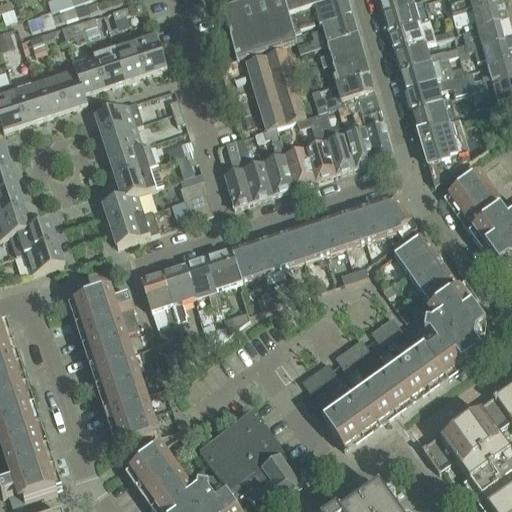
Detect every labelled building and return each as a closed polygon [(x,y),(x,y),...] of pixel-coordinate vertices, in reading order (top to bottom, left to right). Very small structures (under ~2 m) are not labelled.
[(98,0),(70,0),(51,6),(56,25),(102,11),(98,0)] [(219,0),(224,15),(248,7),(246,0),(219,0)] [(271,0),(248,7),(224,15),(237,65),(295,47),(293,42),(287,21),(346,3),(345,0),(271,0)] [(422,0),(380,0),(385,20),(415,11),(425,8),(422,0)] [(453,23),(503,8),(500,0),(468,0),(470,4),(449,10),(453,23)] [(346,3),(287,21),(293,42),(303,39),(301,34),(316,30),(314,25),(316,23),(317,23),(319,30),(322,29),(323,31),(352,22),(346,3)] [(425,8),(415,11),(385,20),(391,39),(430,28),(425,8)] [(478,36),(508,27),(503,8),(453,23),(456,33),(476,27),(478,36)] [(312,50),(298,55),(300,60),(329,51),(358,42),(353,24),(352,22),(323,31),(323,33),(324,36),(312,39),(314,47),(311,48),(312,50)] [(476,58),(511,46),(511,41),(508,27),(478,36),(463,41),(466,50),(473,48),(476,58)] [(391,39),(397,59),(426,50),(436,47),(430,28),(391,39)] [(16,34),(0,38),(0,56),(20,52),(16,34)] [(331,61),(321,64),(324,74),(334,71),(339,88),(369,79),(358,42),(329,51),(331,61)] [(157,43),(135,50),(146,83),(168,76),(157,43)] [(489,75),(511,68),(511,46),(476,58),(478,67),(486,65),(489,75)] [(115,57),(125,90),(146,83),(135,50),(115,57)] [(402,78),(448,64),(459,61),(457,54),(430,62),(426,50),(397,59),(402,78)] [(283,56),(245,68),(266,138),(276,134),(304,125),(317,121),(318,121),(314,107),(300,111),(283,56)] [(115,57),(95,63),(105,96),(125,90),(115,57)] [(84,103),(105,96),(95,63),(73,70),(76,80),(77,79),(84,103)] [(448,64),(402,78),(408,97),(465,80),(463,74),(452,77),(448,64)] [(487,97),(511,89),(511,68),(489,75),(492,84),(484,86),(487,97)] [(76,80),(56,86),(67,119),(87,113),(84,103),(77,79),(76,80)] [(319,97),(311,100),(314,107),(318,121),(327,118),(349,111),(358,108),(376,102),(369,79),(339,88),(344,102),(327,107),(326,104),(322,105),(319,97)] [(408,97),(413,116),(443,107),(441,98),(468,91),(465,80),(408,97)] [(36,92),(46,126),(67,119),(56,86),(36,92)] [(511,109),(511,89),(487,97),(483,98),(488,116),(511,109)] [(36,92),(15,99),(25,133),(46,126),(36,92)] [(25,133),(15,99),(0,104),(0,122),(2,129),(1,130),(4,139),(25,133)] [(376,102),(358,108),(376,170),(381,169),(394,165),(390,150),(380,118),(376,102)] [(451,105),(443,107),(413,116),(419,137),(457,126),(451,105)] [(355,130),(346,132),(349,140),(347,141),(358,176),(376,170),(358,108),(349,111),(355,130)] [(144,131),(136,110),(96,123),(103,145),(136,134),(144,131)] [(355,177),(344,141),(342,135),(333,138),(327,118),(318,121),(317,121),(325,147),(336,183),(355,177)] [(336,183),(325,147),(317,121),(304,125),(306,133),(311,131),(317,150),(306,154),(317,189),(336,183)] [(435,193),(488,155),(485,147),(468,159),(458,126),(457,126),(419,137),(435,193)] [(110,166),(143,155),(136,134),(103,145),(110,166)] [(295,197),(284,161),(279,143),(276,134),(266,138),(256,141),(258,149),(271,145),(276,160),(264,163),(276,202),(295,197)] [(303,155),(293,158),(291,151),(294,147),(291,140),(279,143),(284,161),(295,197),(313,191),(303,155)] [(273,204),(262,169),(252,172),(243,145),(235,148),(254,210),(273,204)] [(254,210),(235,148),(226,151),(234,178),(224,181),(234,216),(254,210)] [(0,154),(0,177),(12,174),(5,152),(0,154)] [(110,166),(116,186),(149,175),(143,155),(110,166)] [(116,186),(122,204),(123,206),(137,201),(137,202),(164,194),(157,172),(149,175),(116,186)] [(0,177),(0,200),(18,195),(12,174),(0,177)] [(511,208),(502,215),(477,180),(449,200),(501,272),(510,265),(511,265),(511,208)] [(181,196),(184,208),(206,200),(202,189),(181,196)] [(0,223),(25,215),(18,195),(0,200),(0,223)] [(184,208),(188,218),(209,212),(206,200),(184,208)] [(103,211),(111,233),(144,222),(137,202),(137,201),(123,206),(122,204),(103,211)] [(403,245),(418,235),(395,202),(376,209),(387,241),(402,236),(406,242),(403,245)] [(387,241),(376,209),(356,215),(367,248),(387,241)] [(213,223),(209,212),(188,218),(191,230),(213,223)] [(32,235),(31,234),(25,215),(0,223),(0,247),(18,241),(18,240),(32,235)] [(367,248),(356,215),(335,222),(346,254),(367,248)] [(153,219),(144,222),(111,233),(118,254),(160,240),(153,219)] [(335,222),(315,229),(326,261),(346,254),(335,222)] [(18,241),(24,260),(57,250),(50,228),(31,234),(32,235),(18,240),(18,241)] [(326,261),(315,229),(294,236),(305,268),(326,261)] [(294,236),(274,242),(285,275),(305,268),(294,236)] [(395,261),(408,278),(436,258),(423,241),(395,261)] [(285,275),(274,242),(254,249),(264,282),(285,275)] [(264,282),(254,249),(232,256),(242,289),(264,282)] [(64,271),(57,250),(24,260),(31,282),(64,271)] [(208,264),(224,313),(225,316),(233,313),(226,295),(239,291),(228,258),(208,264)] [(408,278),(420,296),(448,276),(436,258),(408,278)] [(208,264),(188,271),(198,304),(210,300),(216,316),(224,313),(208,264)] [(185,308),(195,305),(184,272),(163,279),(180,329),(188,326),(187,323),(190,322),(185,308)] [(368,283),(365,275),(354,279),(356,287),(368,283)] [(461,294),(448,276),(420,296),(433,314),(461,294)] [(172,332),(180,329),(163,279),(144,286),(154,318),(166,314),(172,332)] [(356,287),(354,279),(342,283),(344,291),(356,287)] [(315,300),(327,297),(324,288),(313,292),(315,300)] [(315,300),(313,292),(301,296),(303,304),(315,300)] [(433,314),(416,326),(414,339),(426,355),(446,383),(483,357),(476,347),(478,338),(487,331),(461,294),(433,314)] [(75,308),(123,454),(156,444),(122,340),(140,334),(129,303),(122,306),(119,297),(115,295),(75,308)] [(274,314),(286,310),(283,302),(271,306),(274,314)] [(274,314),(271,306),(259,310),(262,318),(274,314)] [(382,331),(392,344),(402,337),(393,323),(382,331)] [(392,344),(382,331),(371,339),(381,352),(392,344)] [(57,498),(43,455),(3,332),(0,333),(0,433),(11,466),(0,469),(0,494),(3,504),(10,501),(13,509),(17,511),(57,498)] [(349,355),(357,365),(370,356),(362,345),(349,355)] [(357,365),(349,355),(336,364),(344,375),(357,365)] [(428,396),(446,383),(426,355),(408,368),(428,396)] [(392,380),(412,408),(428,396),(408,368),(392,380)] [(316,378),(324,389),(337,380),(329,369),(316,378)] [(324,389),(316,378),(303,388),(311,399),(324,389)] [(395,420),(412,408),(392,380),(375,392),(395,420)] [(359,404),(379,431),(395,420),(375,392),(359,404)] [(511,392),(496,404),(511,425),(511,392)] [(362,444),(379,431),(359,404),(342,416),(362,444)] [(440,479),(457,466),(498,438),(511,427),(511,425),(496,404),(479,416),(481,419),(444,446),(442,443),(423,456),(440,479)] [(345,456),(362,444),(342,416),(325,428),(345,456)] [(275,511),(302,492),(300,489),(283,466),(287,463),(254,418),(200,460),(237,511),(275,511)] [(457,466),(488,509),(490,511),(511,511),(511,457),(498,438),(457,466)] [(184,491),(159,456),(131,476),(156,511),(235,511),(214,481),(201,479),(184,491)] [(393,511),(380,493),(352,511),(346,511),(345,510),(342,511),(393,511)]
